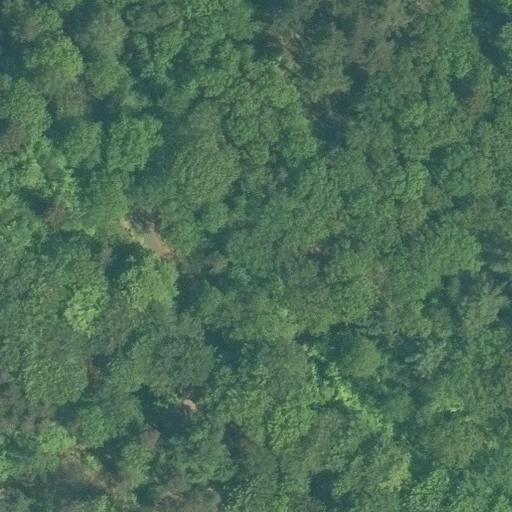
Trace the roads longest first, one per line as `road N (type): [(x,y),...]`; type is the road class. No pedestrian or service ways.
road 1 (unclassified): [(211,406),(37,0)]
road 2 (track): [(211,406),(221,365),(337,158)]
road 3 (track): [(0,296),(211,406)]
road 4 (unclassified): [(211,406),(406,511)]
road 5 (track): [(337,158),(425,0)]
road 6 (track): [(511,253),(391,308)]
